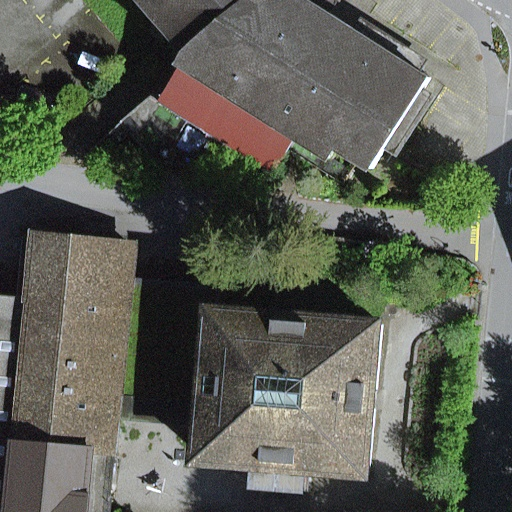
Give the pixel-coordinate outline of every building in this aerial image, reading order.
[(136,0),(156,23),(163,18),(193,53),(164,101),(276,177),(301,138),(308,128),(342,149),(374,170),(432,79),(405,63),(306,0),(136,0)] [(156,162),(276,177),(164,101),(155,95),(108,136),(117,146),(132,134),(156,162)] [(334,160),(342,149),(308,128),(301,138),(334,160)] [(88,511),(94,454),(114,455),(117,418),(119,395),(131,281),(134,248),(43,239),(37,303),(31,358),(0,355),(0,511),(88,511)] [(312,470),(368,476),(383,328),(217,312),(220,289),(131,281),(119,395),(210,404),(208,427),(204,460),(260,465),(312,470)] [(0,355),(31,358),(37,303),(35,303),(35,304),(0,300),(0,355)] [(117,418),(208,427),(210,404),(119,395),(117,418)] [(88,511),(108,511),(114,455),(94,454),(88,511)] [(258,489),(310,494),(312,470),(260,465),(258,489)]
